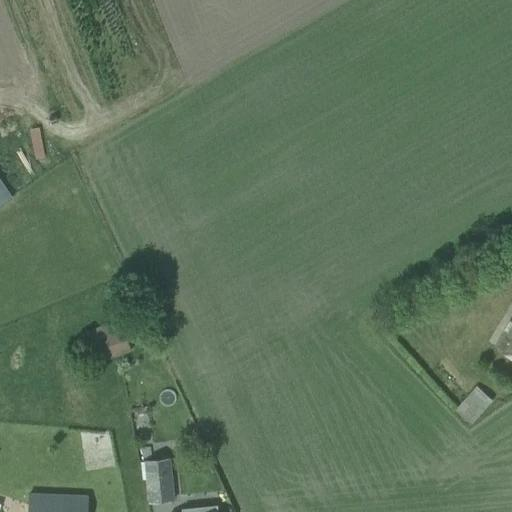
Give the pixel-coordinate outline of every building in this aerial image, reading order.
[(0,181),(0,205),(11,198),(0,181)] [(511,314),(508,320),(510,321),(494,346),(511,357),(511,314)] [(80,335),(93,365),(132,349),(120,320),(80,335)] [(455,403),(472,387),(444,357),(427,372),(455,403)] [(492,400),(476,387),(456,411),(471,423),(492,400)] [(169,458),(144,461),(149,503),(174,500),(169,458)] [(64,477),(64,460),(36,459),(35,476),(64,477)] [(27,511),(87,511),(88,495),(28,493),(27,511)]
